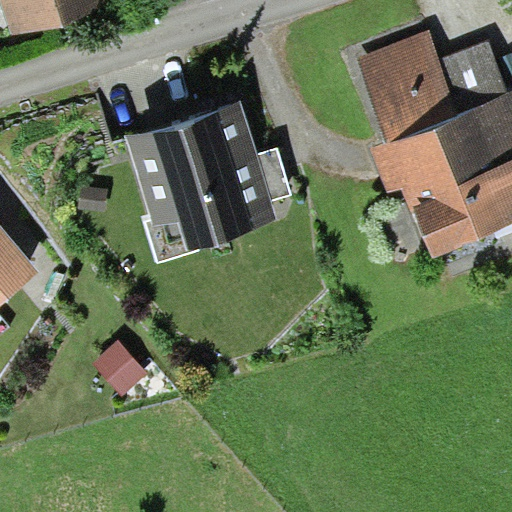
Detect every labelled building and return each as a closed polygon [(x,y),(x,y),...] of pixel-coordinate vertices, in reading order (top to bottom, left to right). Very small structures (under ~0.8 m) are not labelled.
[(4,0),(12,23),(85,0),(4,0)] [(430,25),(359,51),(388,129),(371,135),(389,182),(404,176),(412,198),(419,195),(436,239),(463,228),(461,224),(503,209),(511,205),(511,79),(508,81),(489,32),(440,50),(430,25)] [(258,144),(241,84),(126,116),(153,210),(147,211),(159,254),(200,243),(196,229),(276,207),(271,191),(265,167),(258,144)] [(278,139),(258,144),(265,167),(271,191),(291,185),(278,139)] [(0,289),(41,255),(0,206),(0,289)]
